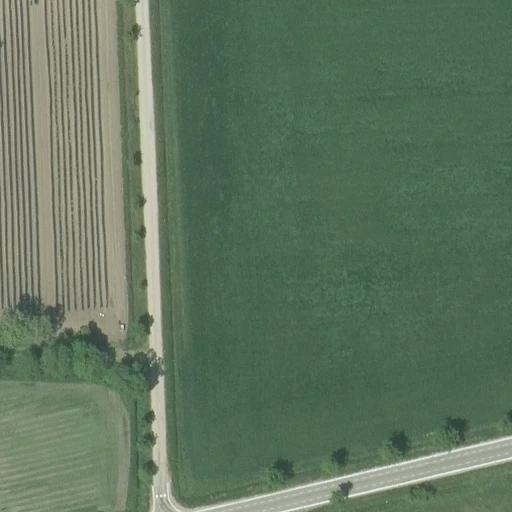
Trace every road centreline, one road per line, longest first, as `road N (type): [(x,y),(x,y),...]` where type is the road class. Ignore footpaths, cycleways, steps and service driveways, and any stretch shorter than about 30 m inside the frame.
road 1 (track): [(139,0),(165,511)]
road 2 (tertiary): [(279,511),(511,457)]
